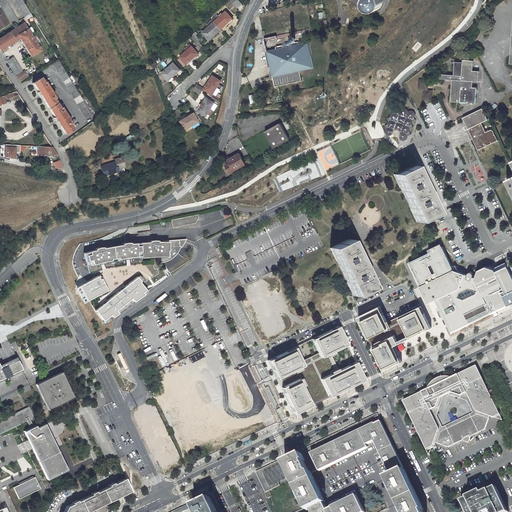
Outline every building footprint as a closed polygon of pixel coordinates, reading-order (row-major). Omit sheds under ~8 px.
[(18,21),(4,0),(0,0),(0,4),(12,25),(18,21)] [(34,20),(22,0),(14,0),(29,23),(34,20)] [(239,11),(244,7),(239,0),(235,0),(232,2),(239,11)] [(365,0),(367,13),(384,11),(383,0),(365,0)] [(232,18),(226,12),(214,22),(221,29),(228,23),(227,22),(232,18)] [(214,22),(203,33),(209,39),(214,35),(221,29),(214,22)] [(0,38),(0,50),(0,51),(20,38),(30,56),(40,50),(36,43),(39,41),(35,35),(32,37),(25,26),(23,23),(15,29),(0,38)] [(300,44),(267,51),(273,76),(275,87),(301,82),(299,71),(313,68),(307,37),(299,39),(300,44)] [(198,53),(192,46),(181,57),(187,63),(191,59),(192,59),(198,53)] [(23,72),(13,57),(6,61),(12,70),(19,81),(27,76),(24,72),(23,72)] [(86,118),(91,114),(58,60),(52,63),(86,118)] [(452,80),(452,102),(476,103),(477,87),(473,87),(473,80),(479,81),(479,70),(473,70),(473,60),(462,60),(462,62),(454,62),(454,75),(441,75),(441,79),(452,80)] [(180,70),(174,63),(162,73),(168,80),(173,75),(173,76),(180,70)] [(213,94),(221,80),(213,76),(208,83),(209,84),(205,89),(213,94)] [(40,78),(33,83),(41,95),(56,119),(65,134),(73,129),(70,124),(71,123),(61,108),(60,108),(53,98),(55,98),(44,82),(44,83),(40,78)] [(429,80),(419,79),(418,89),(423,89),(428,90),(429,80)] [(193,90),(200,94),(204,88),(197,84),(193,90)] [(251,104),(262,102),(262,97),(265,96),(264,89),(260,89),(261,93),(250,95),(251,104)] [(423,89),(422,99),(432,100),(433,90),(428,90),(423,89)] [(5,95),(7,100),(10,99),(10,101),(15,99),(14,97),(19,95),(16,91),(5,95)] [(206,116),(215,102),(207,98),(202,105),(202,106),(199,111),(206,116)] [(393,112),(391,114),(389,117),(387,118),(388,121),(387,124),(385,126),(386,128),(385,131),(386,135),(389,136),(392,135),(394,131),(396,130),(399,131),(400,133),(399,137),(400,140),(403,141),(407,140),(408,136),(411,134),(409,132),(410,128),(413,127),(412,125),(413,122),(416,120),(414,118),(415,114),(414,111),(411,110),(408,111),(406,109),(404,108),(401,109),(400,112),(397,113),(393,112)] [(493,129),(486,132),(482,123),(488,120),(482,108),(463,118),(468,129),(469,129),(473,138),(478,150),(498,141),(493,129)] [(184,130),(197,122),(192,113),(185,118),(185,119),(179,122),(184,130)] [(280,123),(265,131),(274,148),(289,139),(280,123)] [(120,140),(122,144),(133,138),(131,134),(120,140)] [(92,137),(79,144),(84,153),(97,146),(92,137)] [(20,145),(6,144),(5,157),(10,157),(10,158),(16,158),(16,152),(20,152),(20,145)] [(39,155),(57,156),(52,147),(38,146),(39,155)] [(239,153),(228,159),(230,162),(226,165),(230,172),(245,164),(239,153)] [(115,161),(101,166),(104,176),(119,171),(118,169),(124,167),(121,157),(114,159),(115,161)] [(60,160),(54,162),(56,168),(63,168),(60,160)] [(412,166),(394,174),(400,188),(401,187),(411,208),(410,209),(416,222),(435,213),(429,200),(428,200),(418,179),(419,179),(412,166)] [(198,215),(180,218),(174,219),(170,220),(172,228),(194,223),(195,223),(196,221),(197,219),(198,216),(198,215)] [(441,225),(445,234),(452,231),(448,223),(441,225)] [(119,260),(125,259),(126,259),(125,258),(129,258),(129,259),(144,257),(157,257),(158,264),(166,262),(167,261),(168,261),(170,259),(171,259),(172,258),(173,257),(175,256),(177,252),(181,247),(182,244),(183,242),(184,240),(185,240),(185,239),(163,241),(163,242),(151,242),(148,243),(131,244),(111,247),(101,249),(93,251),(84,253),(87,267),(100,264),(100,263),(101,262),(103,262),(103,263),(119,260)] [(349,239),(330,248),(337,261),(338,261),(348,282),(347,282),(353,295),(371,286),(365,274),(364,274),(354,253),(355,253),(349,239)] [(409,263),(420,286),(428,304),(431,302),(438,299),(460,289),(466,274),(459,272),(453,270),(441,247),(409,263)] [(460,289),(438,299),(440,305),(437,306),(440,312),(442,312),(450,331),(511,303),(511,266),(511,265),(511,261),(511,255),(510,251),(503,254),(507,262),(497,268),(487,264),(477,269),(474,278),(466,274),(460,289)] [(106,290),(99,275),(81,284),(88,299),(106,290)] [(140,281),(136,277),(94,310),(104,323),(117,313),(115,310),(131,299),(133,301),(147,292),(139,282),(140,281)] [(267,341),(286,332),(264,281),(244,290),(267,341)] [(319,316),(338,307),(333,297),(315,306),(319,316)] [(421,306),(388,322),(380,306),(370,311),(358,316),(384,370),(402,361),(395,345),(431,328),(421,306)] [(365,377),(340,326),(267,362),(291,413),(365,377)] [(158,382),(188,454),(270,419),(248,365),(213,380),(208,369),(172,384),(169,377),(158,382)] [(190,366),(173,374),(177,382),(193,374),(190,366)] [(413,428),(415,432),(419,431),(426,447),(432,444),(434,449),(461,436),(462,439),(466,441),(468,436),(467,433),(483,426),(487,416),(488,413),(493,415),(499,412),(492,395),(495,394),(493,390),(490,392),(477,366),(454,377),(448,380),(447,384),(450,390),(460,393),(464,391),(475,412),(441,428),(431,407),(436,405),(439,395),(436,389),(432,388),(427,391),(406,401),(405,401),(406,405),(417,427),(413,428)] [(60,374),(38,385),(49,408),(72,397),(60,374)] [(269,493),(283,487),(281,483),(295,476),(296,476),(314,511),(366,511),(359,498),(331,511),(329,506),(314,477),(371,449),(370,446),(377,442),(380,449),(394,477),(392,478),(407,511),(424,511),(392,443),(378,415),(358,424),(287,459),(259,473),(269,493)] [(148,419),(150,423),(138,427),(143,439),(154,435),(162,456),(170,453),(155,416),(148,419)] [(45,423),(25,433),(47,479),(67,469),(45,423)] [(85,511),(130,491),(125,478),(114,483),(113,482),(108,485),(109,486),(96,492),(95,491),(91,493),(91,494),(77,501),(77,500),(72,502),(72,503),(66,506),(63,511),(62,511),(61,511),(85,511)] [(483,490),(463,499),(468,511),(484,511),(491,508),(492,511),(502,511),(508,509),(497,487),(484,493),(483,490)] [(196,505),(199,511),(219,511),(213,497),(196,505)]
